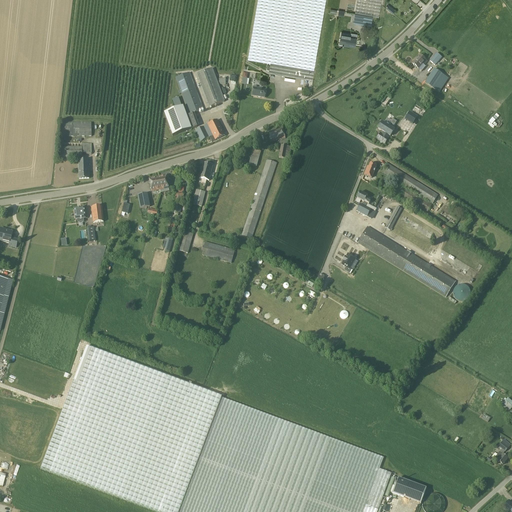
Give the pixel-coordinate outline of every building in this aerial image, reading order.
[(270,63),(269,72),(312,80),(325,0),(257,0),(248,59),(270,63)] [(373,16),(379,17),(381,0),(357,0),(355,15),(353,23),(371,26),(373,16)] [(392,13),(395,10),(389,4),(386,7),(392,13)] [(349,43),(355,44),(357,38),(351,37),(351,35),(341,33),(339,43),(344,44),(344,45),(349,46),(349,43)] [(437,53),(430,61),(435,66),(442,58),(437,53)] [(427,62),(420,56),(413,64),(418,69),(423,64),(424,65),(427,62)] [(224,102),(222,95),(211,69),(196,74),(209,108),(224,102)] [(425,83),(433,89),(437,92),(447,77),(443,74),(434,69),(425,83)] [(175,78),(178,85),(190,115),(203,110),(192,80),(190,73),(175,78)] [(252,96),(265,98),(266,90),(254,88),(252,96)] [(173,136),(185,132),(192,129),(187,116),(182,117),(179,108),(167,112),(164,113),(166,119),(173,136)] [(405,120),(412,125),(417,118),(409,113),(405,120)] [(225,136),(217,120),(195,131),(201,142),(210,137),(212,142),(225,136)] [(394,130),(389,127),(390,126),(386,123),(385,125),(382,122),(378,129),(382,132),(381,134),(380,133),(377,139),(381,142),(380,142),(382,144),(383,143),(385,144),(390,137),(394,130)] [(92,137),(91,123),(61,123),(62,137),(92,137)] [(286,138),(283,127),(267,131),(270,142),(286,138)] [(82,158),(82,152),(82,143),(61,143),(60,157),(82,158)] [(92,143),(82,143),(82,152),(91,153),(92,143)] [(278,158),(289,160),(291,147),(281,145),(278,158)] [(267,159),(262,173),(241,236),(251,239),(277,163),(267,159)] [(89,169),(91,169),(91,165),(88,165),(88,160),(78,161),(79,179),(89,179),(89,169)] [(199,178),(209,181),(213,165),(203,163),(199,178)] [(364,175),(371,178),(377,166),(370,163),(369,167),(367,167),(364,175)] [(382,173),(432,204),(438,195),(388,164),(382,173)] [(166,175),(158,177),(160,190),(169,189),(166,175)] [(160,190),(158,177),(149,179),(152,192),(160,190)] [(427,212),(432,205),(400,185),(396,193),(405,199),(427,212)] [(192,204),(202,207),(206,192),(196,190),(192,204)] [(366,207),(367,203),(369,204),(370,202),(369,201),(366,199),(367,196),(360,192),(357,198),(364,202),(362,205),(366,207)] [(147,194),(138,196),(140,209),(149,207),(147,194)] [(130,205),(124,204),(122,213),(128,214),(130,205)] [(366,207),(362,205),(360,204),(356,211),(367,217),(368,214),(372,216),(374,211),(371,210),(371,209),(366,207)] [(104,222),(102,206),(91,207),(93,223),(104,222)] [(390,231),(402,210),(396,207),(385,228),(390,231)] [(77,220),(78,223),(84,222),(83,219),(85,219),(84,208),(74,209),(75,220),(77,220)] [(445,299),(455,283),(411,254),(368,227),(357,243),(369,250),(401,270),(445,299)] [(9,246),(16,248),(17,242),(11,240),(11,236),(10,236),(11,233),(8,232),(9,231),(0,229),(0,241),(9,244),(9,246)] [(184,231),(178,251),(188,254),(193,234),(184,231)] [(201,255),(231,264),(235,251),(205,242),(201,255)] [(344,260),(343,260),(343,261),(344,261),(342,265),(346,267),(349,269),(355,259),(348,254),(346,258),(345,257),(345,258),(344,260)] [(0,330),(13,281),(12,281),(8,280),(0,277),(0,330)] [(472,294),(471,292),(471,290),(470,288),(469,287),(467,286),(466,285),(464,284),(462,284),(460,284),(458,284),(456,285),(455,286),(454,288),(452,290),(452,292),(452,294),(452,296),(452,297),(453,299),(454,301),(456,302),(458,303),(460,304),(461,304),(463,304),(465,303),(467,302),(468,301),(470,300),(471,298),(471,296),(472,294)] [(344,320),(349,316),(344,310),(339,314),(344,320)] [(63,410),(40,470),(154,511),(376,511),(391,475),(391,473),(380,469),(384,458),(167,377),(86,347),(64,406),(63,410)] [(483,414),(481,418),(487,422),(490,418),(483,414)] [(497,461),(503,465),(508,459),(503,455),(508,448),(510,445),(504,439),(501,442),(498,447),(502,449),(497,455),(494,459),(497,461)] [(398,478),(392,493),(420,505),(427,489),(398,478)] [(433,491),(421,503),(430,511),(437,511),(446,504),(433,491)] [(502,508),(507,511),(511,511),(511,503),(509,501),(502,508)]
